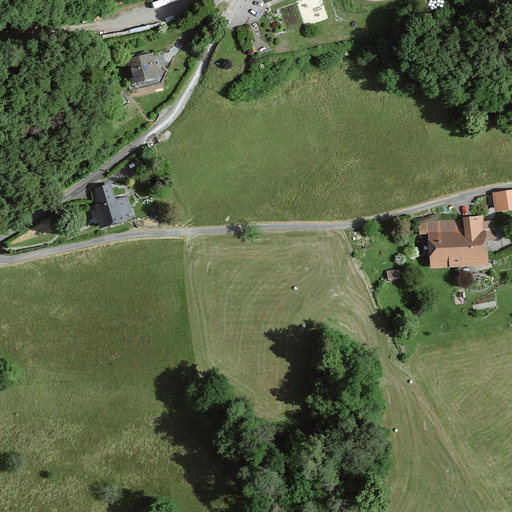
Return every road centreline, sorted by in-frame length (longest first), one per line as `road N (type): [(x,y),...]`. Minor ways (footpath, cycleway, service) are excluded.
road 1 (unclassified): [(0,260),(129,235),(350,226),(511,186)]
road 2 (unclassified): [(234,0),(168,119),(0,240)]
